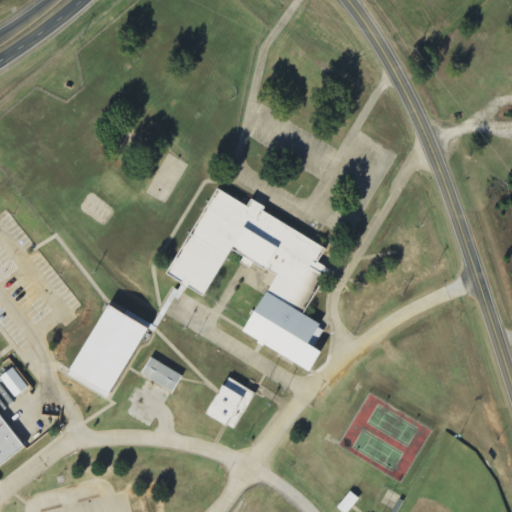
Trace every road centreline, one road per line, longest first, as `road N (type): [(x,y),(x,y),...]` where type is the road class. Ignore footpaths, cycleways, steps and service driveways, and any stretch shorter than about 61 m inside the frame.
road 1 (tertiary): [(511,390),(446,172),(406,86),(350,0)]
road 2 (residential): [(223,511),(321,375),(378,329),(478,282)]
road 3 (residential): [(308,511),(249,466),(179,440),(116,436),(81,439),(0,497)]
